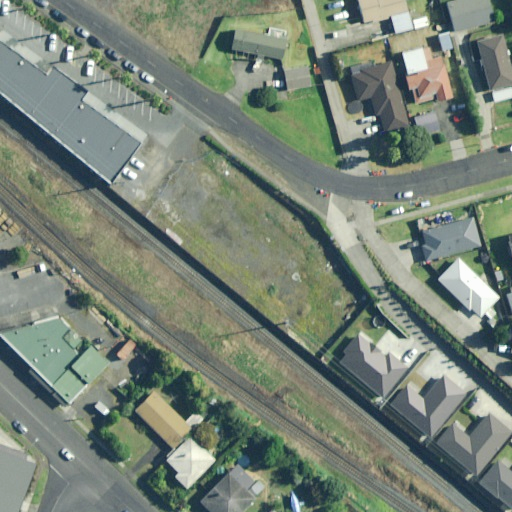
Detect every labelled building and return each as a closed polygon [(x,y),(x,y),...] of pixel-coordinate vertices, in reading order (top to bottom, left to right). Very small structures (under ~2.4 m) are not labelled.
[(404,0),(356,0),(363,23),(408,11),(404,0)] [(488,0),(449,0),(446,1),(454,32),(495,21),(488,0)] [(286,40),(235,29),(231,49),(282,60),(286,40)] [(511,73),(501,35),(475,42),(490,91),(511,84),(511,73)] [(41,72),(0,40),(0,100),(106,180),(134,143),(76,99),(81,92),(46,65),(41,72)] [(439,54),(403,63),(414,105),(450,96),(439,54)] [(392,59),(350,71),(359,104),(375,99),(385,133),(411,126),(392,59)] [(312,86),(308,64),(282,69),(286,91),(312,86)] [(439,130),(433,112),(413,119),(420,137),(439,130)] [(472,218),(417,232),(425,261),(480,246),(472,218)] [(496,296),(457,259),(438,279),(477,316),(496,296)] [(59,316),(0,333),(73,402),(110,363),(59,316)] [(171,448),(187,435),(202,419),(195,412),(183,423),(153,392),(134,411),(171,448)] [(499,438),(474,418),(460,435),(443,421),(422,447),(464,481),(499,438)] [(187,435),(171,448),(162,458),(177,473),(173,477),(185,489),(213,461),(187,435)] [(0,511),(10,511),(28,463),(0,453),(0,511)] [(511,473),(495,460),(477,483),(511,510),(511,473)] [(199,502),(208,511),(241,511),(253,501),(227,474),(199,502)]
